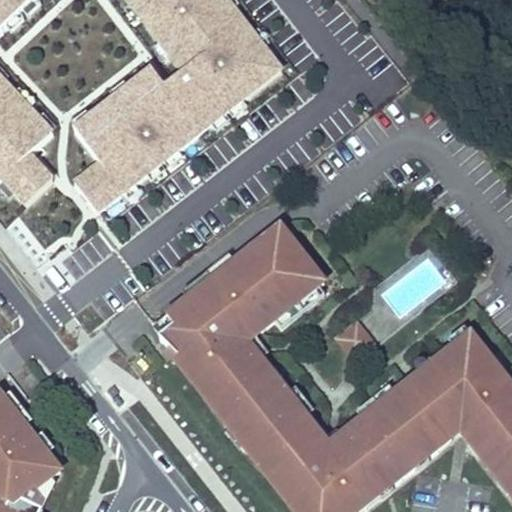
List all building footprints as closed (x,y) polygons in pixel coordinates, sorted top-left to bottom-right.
[(0,39),(42,0),(0,0),(0,188),(50,141),(0,88),(0,39)] [(278,79),(218,0),(122,0),(181,83),(68,169),(101,219),(278,79)] [(161,342),(172,353),(171,355),(201,393),(230,433),(237,428),(251,446),(277,479),(272,483),(295,511),(357,511),(358,511),(367,511),(383,500),(378,495),(394,483),(398,488),(417,472),(418,471),(415,466),(430,454),(434,460),(454,443),(451,438),(445,431),(453,425),(459,432),(497,482),(502,478),(511,490),(511,495),(510,497),(511,499),(511,399),(509,396),(511,394),(511,388),(472,338),(435,367),(438,372),(426,382),(422,377),(409,387),(381,409),(383,411),(340,446),(328,455),(320,445),(303,424),(308,420),(303,414),(256,355),(249,345),(253,341),(299,305),(296,302),(303,296),(307,302),(325,286),(281,231),(168,321),(176,330),(161,342)] [(351,355),(369,341),(356,324),(353,325),(349,327),(346,329),(341,333),(339,336),(338,339),(351,355)] [(357,362),(375,348),(369,341),(351,355),(357,362)] [(44,453),(1,398),(0,398),(0,511),(40,511),(36,510),(39,508),(41,505),(42,502),(41,499),(40,496),(38,493),(61,475),(44,453)] [(459,432),(453,425),(445,431),(451,438),(459,432)] [(272,483),(277,479),(251,446),(244,451),(272,483)]
